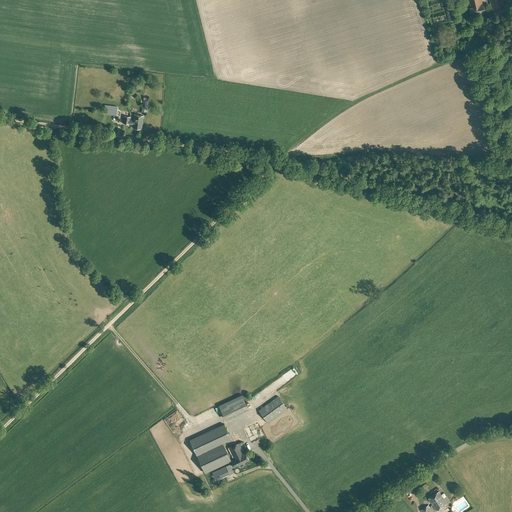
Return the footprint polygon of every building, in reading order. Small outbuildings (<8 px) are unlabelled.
[(469,8),(471,14),(485,11),(484,5),(483,5),(481,0),(468,0),(471,8),(469,8)] [(489,0),(491,8),(505,5),(503,0),(489,0)] [(462,21),(466,32),(468,31),(472,30),(469,23),(468,23),(467,19),(462,21)] [(104,114),(117,116),(117,110),(111,109),(112,106),(105,106),(104,109),(104,114)] [(132,127),(141,129),(143,115),(134,114),(133,121),(130,120),(130,117),(124,116),(123,123),(133,124),(132,127)] [(259,410),(268,423),(287,409),(278,396),(259,410)] [(197,455),(223,443),(231,439),(224,424),(190,440),(197,455)] [(197,455),(205,473),(231,461),(223,443),(197,455)] [(231,460),(231,461),(234,466),(248,460),(249,459),(248,456),(247,457),(245,452),(243,453),(238,443),(228,448),(233,459),(231,460)] [(229,474),(225,466),(212,472),(214,477),(219,475),(220,478),(229,474)] [(428,498),(437,510),(447,503),(438,491),(428,498)]
